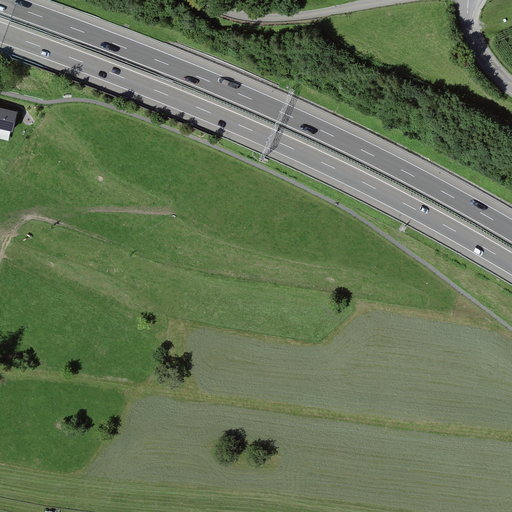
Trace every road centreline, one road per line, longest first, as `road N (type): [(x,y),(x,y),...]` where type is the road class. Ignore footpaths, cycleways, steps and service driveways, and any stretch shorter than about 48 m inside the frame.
road 1 (motorway): [(0,32),(284,145),(511,264)]
road 2 (motorway): [(511,230),(307,123),(0,1)]
road 3 (unclassified): [(393,0),(272,18),(203,0)]
